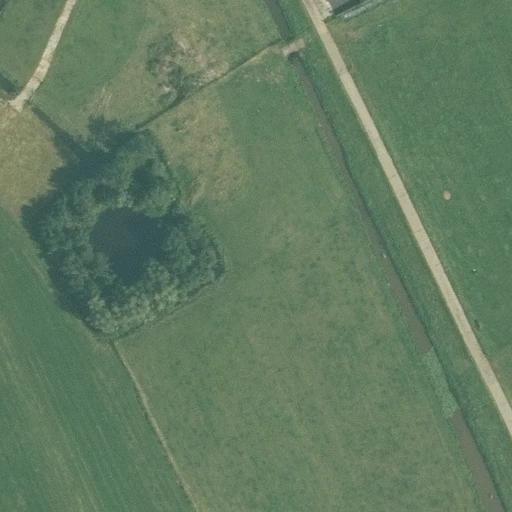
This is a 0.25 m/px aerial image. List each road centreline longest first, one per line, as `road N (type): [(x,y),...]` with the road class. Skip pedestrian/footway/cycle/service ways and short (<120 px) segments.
road 1 (track): [(305,0),(511,428)]
road 2 (track): [(71,0),(38,78),(18,106),(0,102)]
